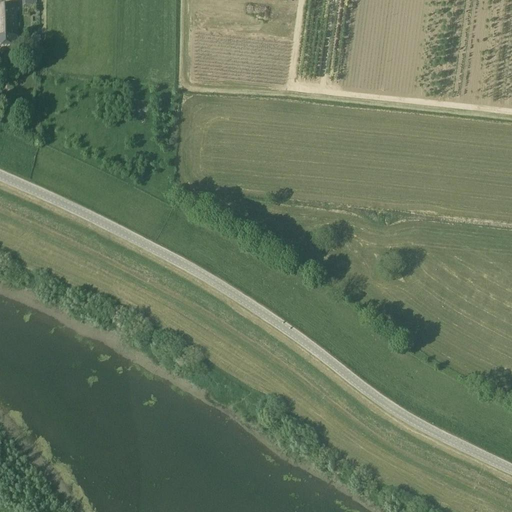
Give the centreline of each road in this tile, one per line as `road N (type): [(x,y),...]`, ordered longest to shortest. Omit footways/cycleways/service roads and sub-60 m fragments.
road 1 (unclassified): [(511,469),(396,411),(244,298),(0,175)]
road 2 (unknown): [(300,0),(291,87),(511,113)]
